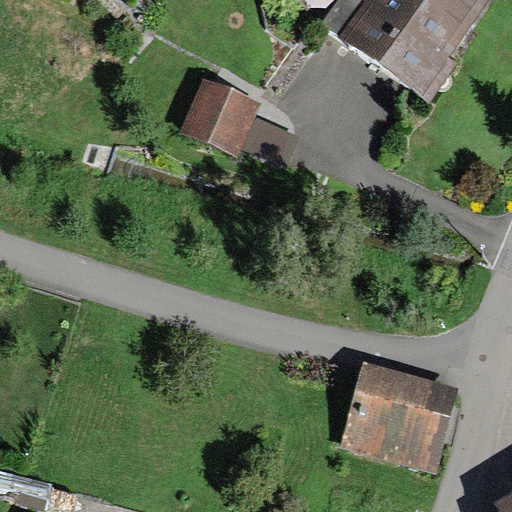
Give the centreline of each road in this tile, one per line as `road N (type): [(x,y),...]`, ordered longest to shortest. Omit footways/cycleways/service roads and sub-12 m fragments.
road 1 (residential): [(485,354),(300,342),(0,253)]
road 2 (residential): [(452,511),(485,354)]
